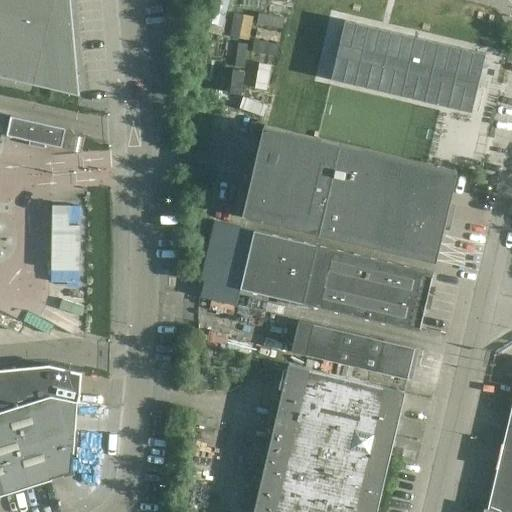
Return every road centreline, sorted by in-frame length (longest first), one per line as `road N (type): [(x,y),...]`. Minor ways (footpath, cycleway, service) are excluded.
road 1 (unclassified): [(128,0),(147,346),(122,511)]
road 2 (unclassified): [(434,511),(482,287)]
road 3 (unclassified): [(482,287),(511,147)]
